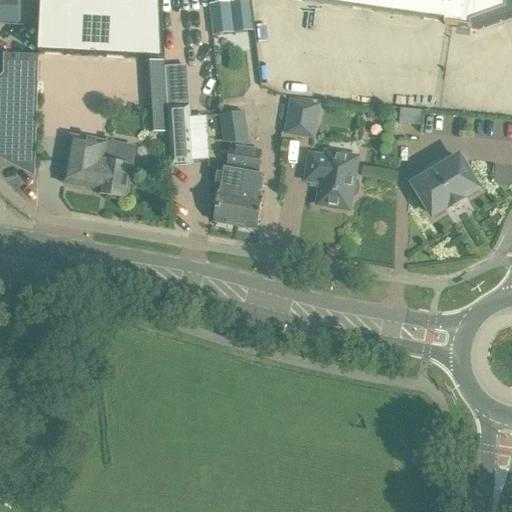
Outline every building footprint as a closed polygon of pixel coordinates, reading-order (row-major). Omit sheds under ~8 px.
[(0,0),(0,24),(18,25),(19,2),(18,2),(17,0),(0,0)] [(42,0),(40,55),(93,57),(162,61),(158,0),(42,0)] [(210,4),(209,5),(213,35),(220,34),(234,33),(230,2),(248,0),(210,0),(211,4),(210,4)] [(288,0),(445,23),(445,25),(470,29),(471,24),(507,11),(503,0),(288,0)] [(3,75),(0,77),(0,159),(35,178),(39,56),(3,55),(3,75)] [(147,94),(148,110),(167,109),(167,107),(166,93),(147,94)] [(313,140),(319,108),(291,103),(286,135),(313,140)] [(189,105),(167,107),(171,166),(193,165),(190,105),(189,105)] [(367,116),(370,120),(377,121),(380,118),(381,113),(379,109),(371,108),(367,111),(367,116)] [(400,123),(409,124),(410,110),(401,110),(400,123)] [(245,112),(243,112),(219,116),(223,144),(250,147),(245,112)] [(71,137),(62,184),(98,191),(97,195),(109,197),(112,200),(119,201),(122,199),(125,200),(133,155),(134,148),(107,143),(71,137)] [(214,223),(235,227),(249,151),(233,148),(229,170),(220,169),(216,192),(220,193),(214,223)] [(262,153),(249,151),(235,227),(256,231),(261,198),(260,198),(262,186),(257,185),(262,153)] [(358,193),(359,190),(359,186),(358,183),(353,182),(357,160),(326,155),(325,158),(309,156),(305,183),(321,185),(317,206),(348,211),(350,198),(355,199),(357,196),(358,193)] [(464,200),(478,191),(459,161),(442,171),(441,169),(430,176),(431,177),(414,187),(433,218),(446,210),(448,212),(465,201),(464,200)]
